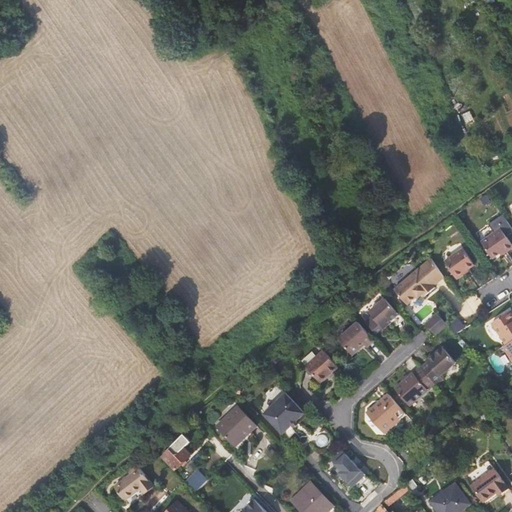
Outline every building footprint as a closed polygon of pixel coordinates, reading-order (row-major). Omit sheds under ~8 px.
[(511,124),(511,90),(500,96),(511,124)] [(506,252),(511,247),(511,245),(501,228),(481,241),(492,258),(504,250),(506,252)] [(457,277),(475,265),(464,248),(445,261),(457,277)] [(444,277),(431,259),(396,289),(409,304),(423,292),(426,296),(436,287),(435,286),(444,277)] [(400,313),(387,297),(370,311),(374,315),(368,321),(378,332),(384,327),(400,313)] [(511,341),(511,312),(511,311),(492,323),(506,345),(511,341)] [(438,313),(427,323),(437,335),(449,325),(438,313)] [(366,346),(374,340),(356,321),(338,339),(352,355),(364,344),(366,346)] [(511,341),(503,348),(511,360),(511,341)] [(441,348),(428,359),(443,375),(455,365),(441,348)] [(321,382),(339,367),(323,350),(316,356),(312,351),(301,361),(306,365),(321,382)] [(441,377),(443,375),(428,359),(427,360),(428,362),(422,368),(436,384),(436,385),(443,379),(441,377)] [(411,406),(436,384),(422,368),(421,367),(396,389),(411,406)] [(282,435),(304,414),(285,394),(263,414),(282,435)] [(393,424),(405,413),(389,395),(367,414),(385,434),(395,426),(393,424)] [(233,441),(247,428),(249,430),(256,424),(237,404),(216,424),(233,441)] [(192,441),(185,434),(164,455),(177,469),(192,454),(186,448),(192,441)] [(211,458),(217,451),(211,445),(204,452),(211,458)] [(346,452),(334,464),(355,486),(368,474),(346,452)] [(153,485),(141,468),(115,487),(125,500),(141,488),(144,492),(153,485)] [(197,492),(209,480),(199,470),(186,482),(197,492)] [(509,488),(496,470),(474,486),(485,501),(498,491),(500,494),(509,488)] [(413,481),(407,485),(410,489),(416,498),(422,494),(413,481)] [(310,482),(296,496),(311,511),(319,511),(329,503),(310,482)] [(455,484),(432,502),(439,511),(466,511),(467,511),(467,510),(472,507),(455,484)] [(394,511),(395,511),(393,511),(388,511),(386,508),(410,489),(407,485),(382,505),(374,511),(394,511)] [(301,511),(311,511),(296,496),(291,500),(301,511)] [(268,511),(257,501),(248,509),(250,511),(268,511)] [(187,511),(177,502),(167,511),(187,511)]
